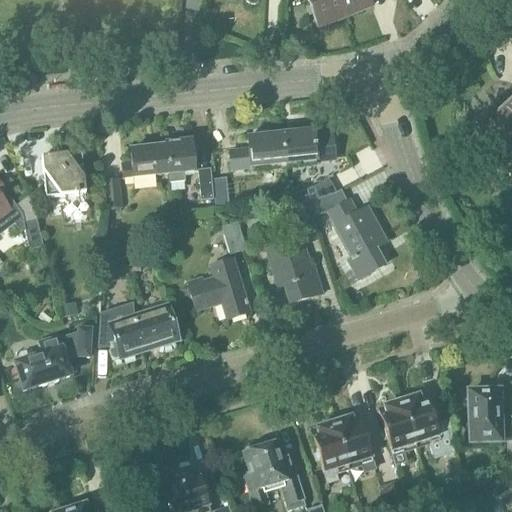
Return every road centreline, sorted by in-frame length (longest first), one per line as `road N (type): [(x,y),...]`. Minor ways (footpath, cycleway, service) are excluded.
road 1 (residential): [(0,444),(466,299),(476,289)]
road 2 (secondary): [(0,115),(312,79)]
road 3 (secondary): [(476,289),(418,187),(383,98)]
road 4 (residential): [(383,98),(465,0)]
